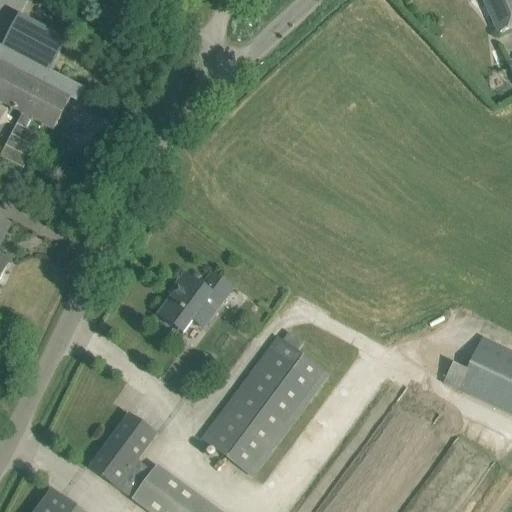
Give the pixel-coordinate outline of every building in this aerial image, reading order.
[(511,0),(481,0),(488,14),(497,34),(511,27),(511,0)] [(5,49),(1,50),(0,52),(0,102),(24,115),(0,160),(0,170),(18,180),(41,138),(27,130),(32,120),(54,131),(71,100),(42,84),(49,72),(50,73),(67,40),(21,17),(5,49)] [(0,281),(7,268),(0,264),(0,246),(11,225),(0,219),(0,281)] [(234,290),(229,286),(213,274),(203,288),(185,275),(176,287),(181,291),(176,296),(175,295),(159,317),(184,335),(194,322),(204,330),(234,290)] [(278,338),(202,440),(253,479),(330,376),(297,352),(283,342),(278,338)] [(444,385),(511,416),(511,352),(483,338),(468,371),(454,364),(444,385)] [(158,436),(146,427),(130,415),(90,470),(147,511),(217,511),(143,456),(158,436)] [(81,511),(70,503),(54,491),(38,511),(81,511)]
